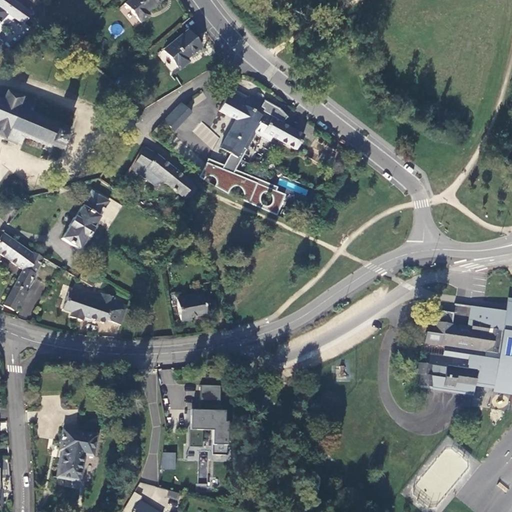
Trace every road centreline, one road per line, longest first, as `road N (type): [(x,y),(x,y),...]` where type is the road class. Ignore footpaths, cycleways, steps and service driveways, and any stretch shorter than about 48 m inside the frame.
road 1 (tertiary): [(11,334),(107,354),(244,342),(303,317),(397,258),(423,252)]
road 2 (tertiary): [(423,252),(419,192),(242,49)]
road 3 (residential): [(11,334),(19,511)]
road 4 (residential): [(242,49),(140,130)]
